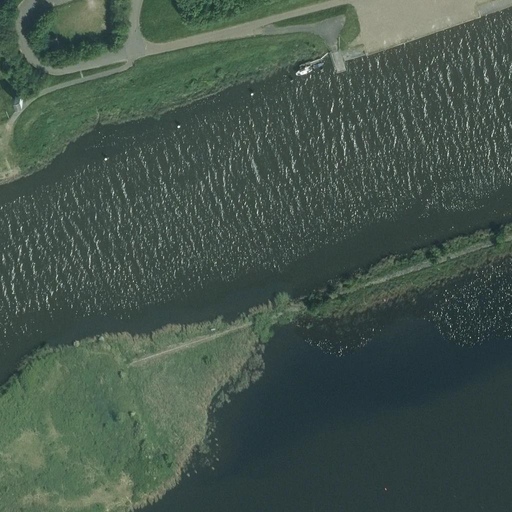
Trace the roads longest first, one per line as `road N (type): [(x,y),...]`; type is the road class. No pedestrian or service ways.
road 1 (unclassified): [(132,52),(350,0)]
road 2 (unclassified): [(47,0),(27,10),(21,28),(38,63),(66,69),(132,52)]
